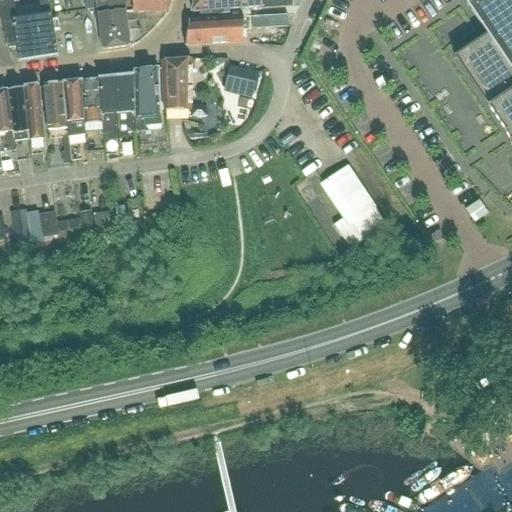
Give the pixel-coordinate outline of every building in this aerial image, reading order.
[(18,21),(11,0),(0,0),(0,16),(8,50),(17,48),(19,63),(57,57),(47,0),(40,0),(43,17),(18,21)] [(85,0),(86,9),(96,8),(95,4),(97,4),(96,0),(85,0)] [(96,0),(97,4),(95,4),(96,8),(98,21),(124,18),(124,15),(126,14),(123,0),(96,0)] [(123,0),(126,14),(165,14),(168,0),(123,0)] [(199,21),(229,19),(228,11),(229,11),(261,9),(261,11),(292,9),(291,0),(193,0),(190,14),(199,13),(199,21)] [(511,0),(471,0),(465,5),(486,37),(454,59),(497,124),(505,135),(510,147),(511,151),(511,0)] [(127,23),(126,14),(124,15),(124,18),(98,21),(102,50),(130,47),(127,23)] [(126,14),(127,23),(137,23),(137,14),(126,14)] [(264,30),(263,17),(251,18),(252,30),(264,30)] [(251,30),(250,18),(229,19),(199,21),(186,22),(183,47),(241,44),(242,36),(242,30),(251,30)] [(163,113),(189,111),(189,61),(161,63),(163,113)] [(251,100),(257,74),(231,68),(224,93),(251,100)] [(134,77),(134,134),(146,134),(145,129),(161,128),(160,119),(161,119),(158,71),(134,73),(134,77)] [(413,84),(431,115),(453,103),(436,72),(413,84)] [(114,78),(116,114),(117,139),(126,139),(126,135),(134,134),(134,77),(114,78)] [(117,139),(116,114),(114,78),(98,79),(101,120),(101,132),(102,141),(117,139)] [(83,121),(84,134),(85,134),(101,132),(101,120),(98,79),(81,81),(83,121)] [(66,128),(66,139),(77,138),(84,137),(84,134),(83,121),(81,81),(61,83),(65,128),(66,128)] [(65,128),(61,83),(47,85),(42,85),(47,130),(65,128)] [(22,88),(27,133),(27,141),(43,139),(41,110),(40,110),(38,86),(22,88)] [(12,135),(16,153),(28,150),(27,141),(27,133),(22,88),(6,91),(13,134),(12,135)] [(0,91),(0,133),(4,133),(8,160),(12,160),(12,163),(15,162),(5,91),(0,91)] [(68,153),(63,153),(60,154),(62,166),(69,165),(68,153)] [(348,168),(321,186),(344,219),(333,226),(350,252),(387,227),(348,168)] [(487,207),(501,199),(496,190),(482,198),(487,207)] [(37,212),(26,214),(31,242),(41,240),(41,238),(40,230),(37,212)] [(92,214),(79,215),(81,229),(94,228),(92,214)] [(79,220),(66,222),(68,232),(80,230),(79,220)] [(40,230),(41,238),(57,235),(56,228),(40,230)] [(27,229),(12,231),(14,242),(29,240),(27,229)]
